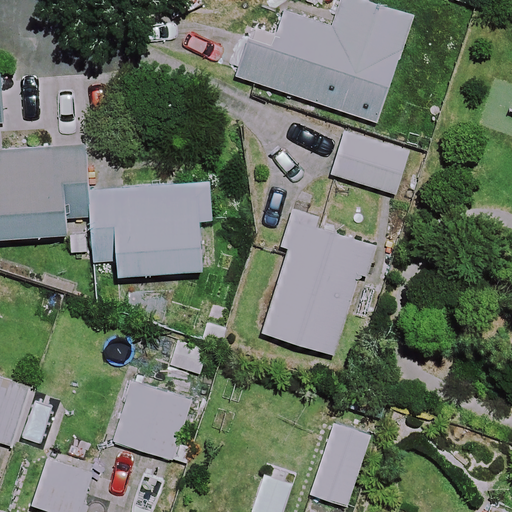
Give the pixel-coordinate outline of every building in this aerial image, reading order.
[(422,8),(397,0),(348,0),(342,19),(293,2),(282,34),(259,27),(245,68),(386,115),(422,8)] [(414,146),(353,127),(340,169),(401,187),(414,146)] [(97,209),(94,137),(0,140),(0,231),(75,229),(74,210),(97,209)] [(209,214),(220,214),(220,175),(100,177),(100,252),(128,251),(129,267),(209,266),(209,214)] [(375,236),(306,214),(270,328),(339,350),(375,236)] [(31,394),(0,381),(0,442),(10,447),(31,394)] [(195,400),(133,382),(115,442),(177,460),(195,400)] [(373,433),(338,421),(312,494),(346,506),(373,433)] [(78,511),(92,472),(49,457),(33,504),(56,511),(78,511)]
